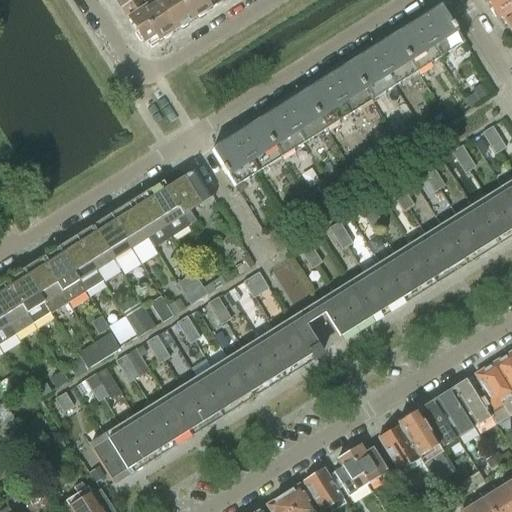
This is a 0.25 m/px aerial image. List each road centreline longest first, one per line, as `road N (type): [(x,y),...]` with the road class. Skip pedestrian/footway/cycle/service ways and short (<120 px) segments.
road 1 (residential): [(0,255),(407,0)]
road 2 (residential): [(202,511),(511,319)]
road 3 (residential): [(267,0),(158,67),(130,60),(87,0)]
